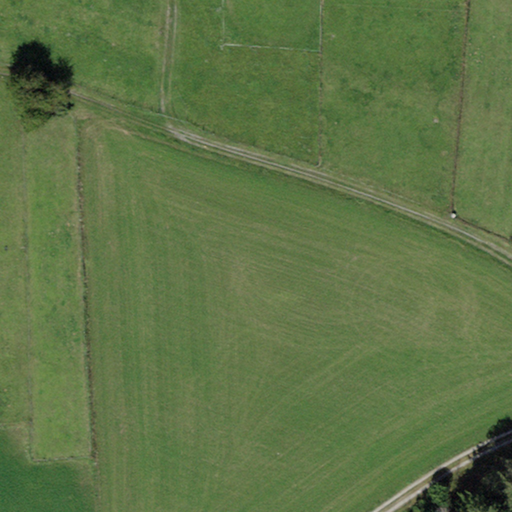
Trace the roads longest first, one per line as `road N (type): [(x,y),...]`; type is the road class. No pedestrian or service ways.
road 1 (track): [(0,71),(173,126),(190,143),(231,158),(355,192),(511,259)]
road 2 (track): [(511,442),(473,458),(399,511)]
road 3 (track): [(173,126),(172,0)]
